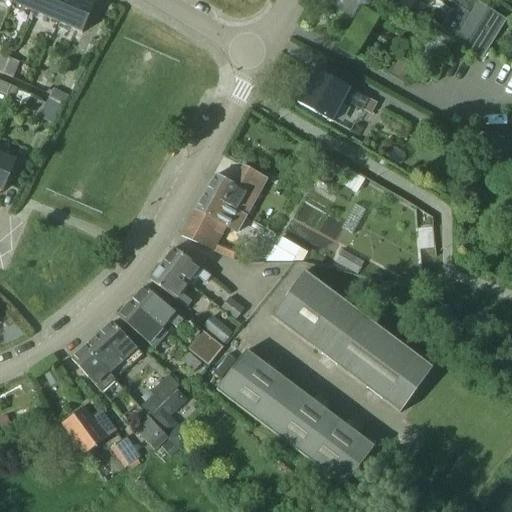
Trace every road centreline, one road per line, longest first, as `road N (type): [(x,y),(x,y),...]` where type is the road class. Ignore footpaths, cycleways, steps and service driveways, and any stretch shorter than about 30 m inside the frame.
road 1 (residential): [(255,55),(147,257)]
road 2 (residential): [(0,373),(77,328),(147,257)]
